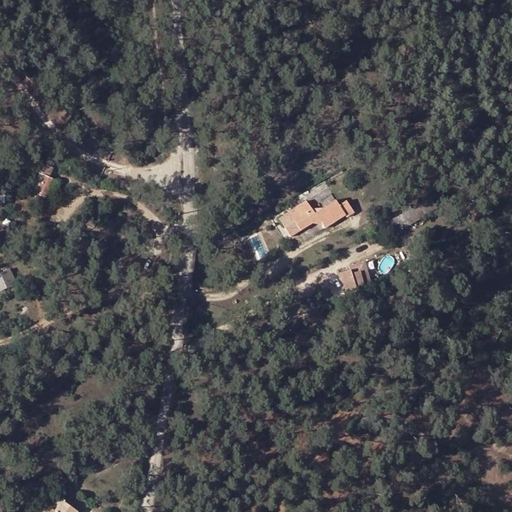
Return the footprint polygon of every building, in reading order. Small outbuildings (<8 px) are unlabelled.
[(52,171),(38,165),(34,174),(40,176),(33,193),(45,199),(53,181),(49,179),(52,171)] [(436,209),(430,199),(411,210),(403,215),(391,222),(394,228),(402,224),(404,229),(436,209)] [(318,221),(324,230),(344,216),(346,218),(353,213),(345,201),(338,206),(335,201),(314,215),(305,202),(287,214),(299,232),(318,221)] [(400,210),(403,215),(411,210),(409,205),(400,210)] [(349,272),(339,274),(345,293),(363,289),(362,286),(370,284),(364,263),(348,267),(349,272)] [(0,292),(3,291),(16,285),(9,271),(1,275),(3,279),(0,280),(0,292)] [(75,511),(62,502),(54,511),(53,511),(48,508),(45,511),(75,511)]
